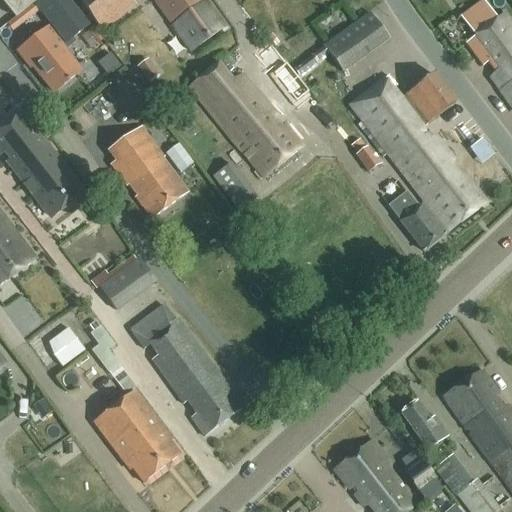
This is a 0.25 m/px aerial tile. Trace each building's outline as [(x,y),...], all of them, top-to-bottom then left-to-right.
[(33,4),(38,0),(2,0),(16,18),(33,4)] [(38,0),(33,4),(50,26),(18,52),(31,69),(33,67),(54,93),(80,72),(63,51),(74,42),(72,39),(89,26),(67,0),(38,0)] [(77,0),(93,19),(103,32),(134,8),(128,0),(77,0)] [(153,0),(191,53),(224,29),(205,3),(203,5),(199,0),(153,0)] [(504,75),(511,69),(511,26),(503,14),(493,21),(479,3),(461,16),(475,36),(465,43),(482,66),(488,61),(496,72),(488,77),(496,87),(507,80),(504,75)] [(362,67),(391,44),(368,14),(322,50),(337,68),(330,73),(344,91),(367,73),(362,67)] [(80,36),(87,44),(86,45),(91,50),(101,42),(96,37),(95,38),(88,30),(80,36)] [(279,42),(272,33),(268,36),(275,46),(279,42)] [(232,83),(224,74),(234,65),(227,57),(190,88),(257,169),(253,173),(259,180),(263,178),(264,179),(302,147),(285,127),(280,129),(272,120),(275,116),(241,78),(232,83)] [(147,61),(137,68),(148,83),(158,76),(147,61)] [(305,89),(284,62),(272,71),(293,98),(305,89)] [(507,80),(496,87),(511,109),(511,69),(504,75),(507,80)] [(454,105),(431,76),(400,100),(392,90),(395,88),(389,80),(386,83),(384,80),(350,106),(362,122),(358,125),(381,156),(382,155),(386,152),(448,233),(486,204),(461,172),(457,174),(450,165),(453,161),(433,136),(429,139),(422,129),(454,105)] [(93,97),(104,117),(127,105),(115,85),(93,97)] [(31,193),(51,219),(83,194),(21,115),(0,131),(0,153),(2,156),(3,155),(8,161),(7,162),(25,185),(26,184),(32,192),(31,193)] [(187,193),(162,160),(164,158),(141,127),(107,151),(115,162),(110,165),(126,187),(128,185),(137,196),(134,198),(151,220),(187,193)] [(359,140),(351,146),(357,154),(365,148),(359,140)] [(380,165),(367,148),(355,157),(368,174),(380,165)] [(230,163),(227,166),(215,175),(212,178),(238,213),(258,199),(230,163)] [(110,196),(118,191),(108,174),(99,179),(110,196)] [(424,253),(445,236),(422,207),(418,210),(410,200),(393,213),(401,223),(401,224),(424,253)] [(0,286),(35,261),(0,215),(0,286)] [(132,259),(95,290),(119,319),(156,288),(132,259)] [(174,321),(162,307),(129,332),(142,350),(149,346),(156,357),(151,361),(183,405),(186,403),(195,415),(190,418),(204,438),(244,409),(176,319),(174,321)] [(124,394),(134,386),(108,351),(114,346),(100,327),(89,335),(98,346),(91,352),(96,358),(124,394)] [(28,344),(44,368),(53,363),(60,373),(84,356),(68,332),(50,344),(43,334),(28,344)] [(511,414),(481,371),(443,398),(511,496),(511,414)] [(143,484),(179,456),(169,443),(171,441),(135,392),(93,424),(129,472),(132,470),(143,484)] [(429,420),(416,403),(400,414),(428,452),(448,438),(433,417),(430,419),(429,420)] [(407,511),(417,505),(390,471),(387,460),(372,441),(333,471),(363,508),(368,506),(373,511),(407,511)] [(473,483),(452,456),(433,469),(455,499),(457,498),(467,511),(500,511),(477,480),(473,483)] [(404,475),(418,494),(418,493),(425,503),(443,490),(422,462),(404,475)]
